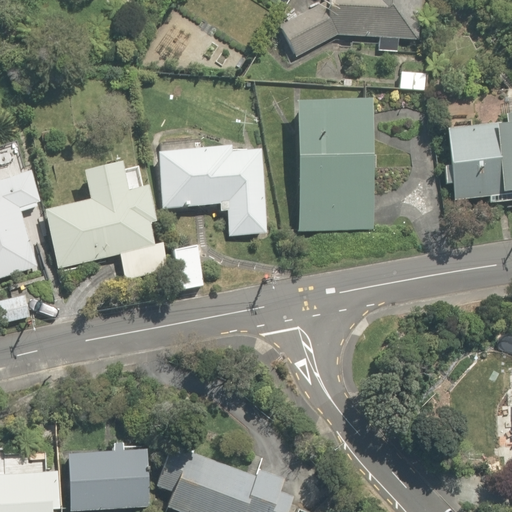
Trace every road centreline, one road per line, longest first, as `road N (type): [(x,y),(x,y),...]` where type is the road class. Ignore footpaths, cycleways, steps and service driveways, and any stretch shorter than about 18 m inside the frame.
road 1 (residential): [(306,305),(0,367)]
road 2 (residential): [(429,511),(341,414),(320,370),(306,305)]
road 3 (residential): [(511,263),(306,305)]
